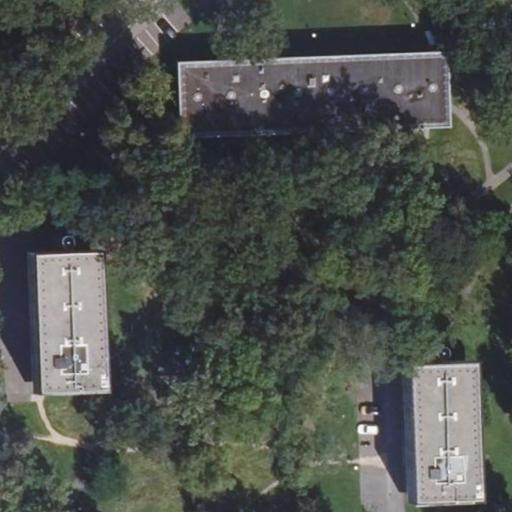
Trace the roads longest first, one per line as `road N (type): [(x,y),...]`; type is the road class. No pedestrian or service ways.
road 1 (unknown): [(241,511),(296,437),(316,381),(332,287)]
road 2 (unknown): [(385,399),(386,361),(463,287),(511,198)]
road 3 (unknown): [(0,29),(65,42),(130,34)]
